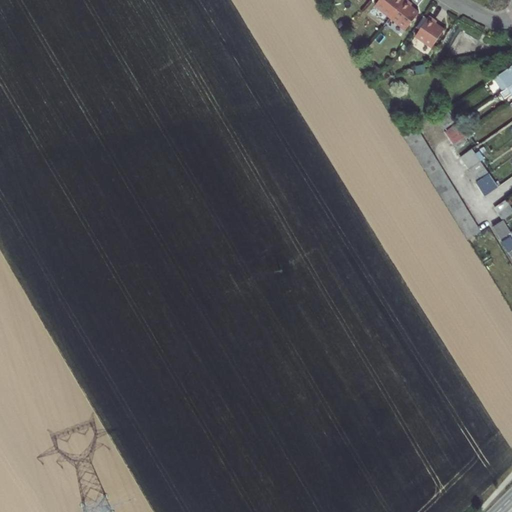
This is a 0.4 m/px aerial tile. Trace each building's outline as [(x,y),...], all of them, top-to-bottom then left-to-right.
[(379,0),(375,6),(390,18),(404,0),(379,0)] [(407,0),(404,0),(390,18),(405,30),(419,13),(411,7),(413,4),(407,0)] [(437,21),(429,16),(415,36),(432,47),(444,29),(437,25),(435,23),(437,21)] [(511,65),(494,78),(503,91),(511,84),(511,65)] [(511,84),(503,91),(501,93),(509,105),(511,103),(511,84)] [(448,111),(436,119),(444,130),(455,121),(448,111)] [(456,124),(445,132),(453,144),(465,136),(456,124)] [(405,137),(409,144),(422,135),(418,129),(405,137)] [(409,144),(413,150),(426,142),(422,135),(409,144)] [(465,136),(453,145),(457,150),(469,142),(465,136)] [(413,150),(416,157),(430,148),(426,142),(413,150)] [(416,157),(421,163),(433,155),(430,148),(416,157)] [(473,149),(461,157),(464,162),(476,154),(473,149)] [(476,154),(464,162),(469,169),(481,161),(476,154)] [(438,161),(433,155),(421,163),(424,169),(438,161)] [(424,169),(428,176),(441,167),(438,161),(424,169)] [(481,162),(470,170),(475,177),(476,176),(486,169),(481,162)] [(445,174),(441,167),(428,176),(432,182),(445,174)] [(486,169),(476,176),(479,181),(485,176),(489,173),(486,169)] [(432,182),(436,189),(449,180),(445,174),(432,182)] [(481,184),(478,186),(485,196),(498,187),(494,181),(490,184),(485,176),(479,181),(481,184)] [(453,187),(449,180),(436,189),(440,195),(453,187)] [(457,193),(453,187),(440,195),(444,201),(457,193)] [(444,201),(448,208),(461,199),(457,193),(444,201)] [(465,206),(461,199),(448,208),(452,214),(465,206)] [(511,207),(510,205),(498,213),(503,220),(511,213),(511,207)] [(469,212),(465,206),(452,214),(456,221),(469,212)] [(473,219),(469,212),(456,221),(460,227),(473,219)] [(477,225),(473,219),(460,227),(464,233),(477,225)] [(503,220),(493,227),(501,240),(511,233),(503,220)] [(481,231),(477,225),(464,233),(468,240),(481,231)] [(511,235),(502,242),(509,252),(511,250),(511,235)]
